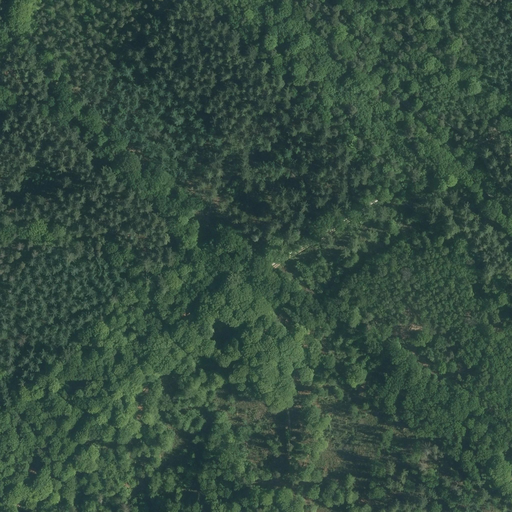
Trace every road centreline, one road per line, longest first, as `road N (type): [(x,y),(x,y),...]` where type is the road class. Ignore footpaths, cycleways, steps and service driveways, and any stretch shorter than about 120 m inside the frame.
road 1 (tertiary): [(511,215),(308,0)]
road 2 (track): [(222,0),(395,192)]
road 3 (track): [(271,511),(248,370),(221,311)]
road 4 (track): [(395,192),(511,314)]
road 5 (track): [(397,0),(510,123)]
road 6 (track): [(511,122),(395,192)]
